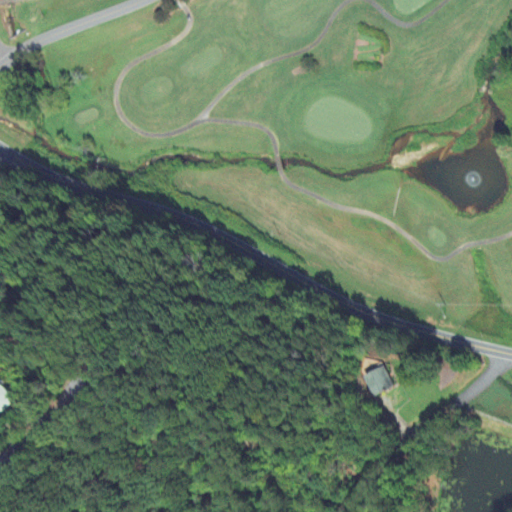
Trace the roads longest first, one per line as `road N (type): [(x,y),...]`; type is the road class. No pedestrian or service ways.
road 1 (residential): [(0,149),(192,226),(351,306),(511,351)]
road 2 (residential): [(507,351),(343,511)]
road 3 (residential): [(140,0),(53,33),(0,64)]
